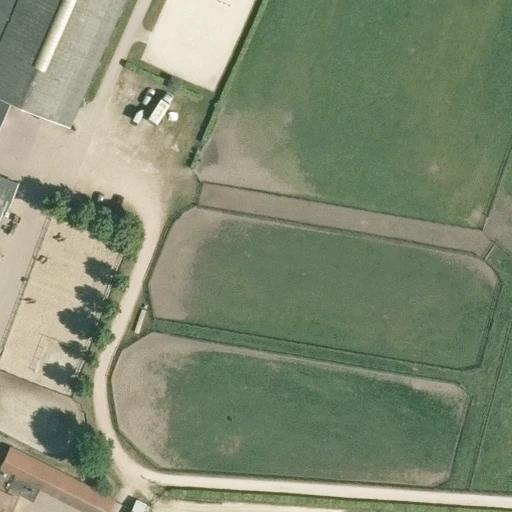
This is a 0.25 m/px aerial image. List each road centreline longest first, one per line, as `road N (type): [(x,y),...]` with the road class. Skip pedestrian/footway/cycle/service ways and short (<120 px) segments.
road 1 (unknown): [(47,167),(128,177),(151,196),(157,224),(115,329),(105,397),(136,442),(194,471),(511,489)]
road 2 (unknown): [(0,157),(47,167),(0,306)]
